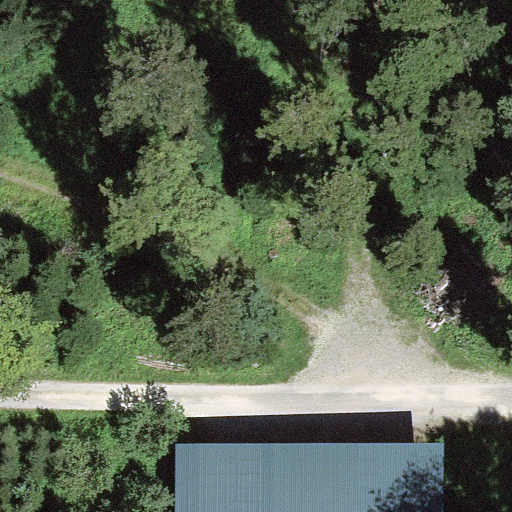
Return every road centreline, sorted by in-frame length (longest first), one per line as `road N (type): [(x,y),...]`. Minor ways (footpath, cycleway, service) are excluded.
road 1 (track): [(0,384),(511,390)]
road 2 (track): [(434,389),(0,173)]
